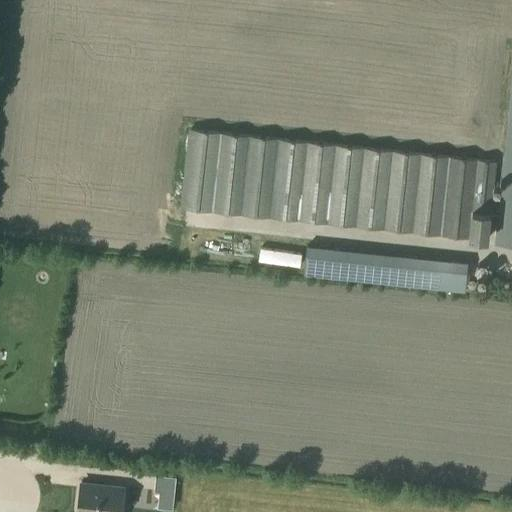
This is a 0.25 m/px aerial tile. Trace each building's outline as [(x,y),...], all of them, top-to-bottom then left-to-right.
[(511,72),(504,140),(494,247),(511,249),(511,72)] [(189,129),(180,210),(491,243),(494,216),(489,216),(491,201),(474,199),(478,159),(189,129)] [(341,279),(344,251),(307,247),(304,275),(341,279)] [(452,263),(449,291),(464,292),(467,264),(452,263)] [(81,485),(78,511),(118,511),(121,489),(81,485)]
